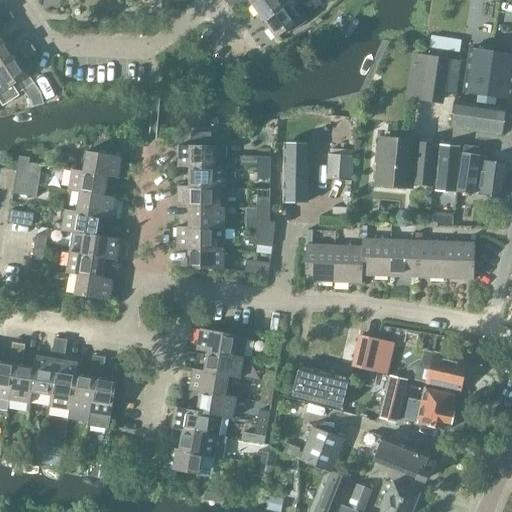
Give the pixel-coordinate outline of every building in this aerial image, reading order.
[(259,0),(252,5),(264,22),(294,0),(293,0),(259,0)] [(277,39),(306,18),(322,5),(317,0),(293,0),(294,0),(264,22),(277,39)] [(0,16),(5,25),(14,19),(7,8),(0,13),(0,16)] [(431,47),(431,48),(460,53),(462,41),(432,37),(431,47)] [(0,69),(16,59),(12,54),(5,42),(0,45),(0,69)] [(28,59),(37,53),(30,42),(21,48),(28,59)] [(511,100),(511,51),(470,47),(465,95),(481,97),(480,104),(498,107),(499,99),(511,100)] [(16,59),(0,69),(0,101),(3,107),(19,95),(13,86),(27,77),(19,64),(28,59),(21,48),(12,54),(16,59)] [(443,101),(450,60),(429,57),(423,98),(443,101)] [(39,95),(27,99),(30,109),(42,105),(39,95)] [(502,134),(506,110),(454,102),(450,127),(502,134)] [(227,147),(215,147),(211,146),(211,133),(191,133),(191,146),(179,146),(179,168),(189,168),(189,167),(236,168),(236,160),(226,159),(227,147)] [(432,186),(434,173),(434,166),(436,144),(381,139),(377,185),(412,188),(412,184),(432,186)] [(308,203),(310,145),(285,145),(284,202),(308,203)] [(434,166),(434,173),(439,174),(437,192),(456,193),(460,147),(441,145),(439,166),(434,166)] [(108,177),(119,179),(122,158),(87,152),(83,172),(83,173),(108,177)] [(504,198),(509,165),(487,162),(488,157),(463,153),(457,193),(474,195),(478,170),(483,171),(479,194),(504,198)] [(349,181),(350,157),(327,156),(325,179),(349,181)] [(17,171),(28,172),(29,164),(30,159),(19,157),(17,171)] [(271,168),(270,158),(258,157),(241,157),(240,168),(258,168),(271,168)] [(29,164),(28,172),(41,174),(42,166),(29,164)] [(236,180),(236,168),(189,167),(189,168),(189,187),(215,188),(215,189),(221,189),(226,189),(226,180),(236,180)] [(271,179),(271,168),(258,168),(258,179),(271,179)] [(83,173),(83,172),(72,170),(69,192),(80,193),(105,197),(105,196),(108,177),(83,173)] [(41,174),(28,172),(17,171),(15,182),(39,186),(41,174)] [(37,198),(39,186),(15,182),(13,194),(37,198)] [(189,187),(178,187),(178,208),(188,208),(215,208),(221,208),(221,189),(215,189),(215,188),(189,187)] [(116,198),(105,196),(105,197),(80,193),(77,212),(77,213),(102,217),(101,218),(112,219),(116,198)] [(258,209),(270,209),(270,198),(258,198),(258,209)] [(226,208),(221,208),(215,208),(188,208),(188,228),(215,229),(226,229),(226,208)] [(270,222),(270,209),(258,209),(257,221),(252,220),(250,232),(274,235),(276,223),(270,222)] [(77,213),(77,212),(66,210),(64,225),(62,232),(84,235),(85,235),(98,237),(98,236),(101,218),(102,217),(77,213)] [(32,227),(34,215),(11,211),(8,223),(32,227)] [(436,214),(435,225),(453,226),(454,215),(436,214)] [(55,223),(54,230),(62,232),(64,225),(55,223)] [(188,228),(178,227),(177,249),(188,249),(215,249),(215,248),(215,240),(226,240),(226,229),(215,229),(188,228)] [(273,248),(274,235),(250,232),(249,245),(273,248)] [(35,247),(46,249),(48,237),(37,235),(35,247)] [(120,240),(98,236),(98,237),(85,235),(84,235),(81,254),(81,255),(106,259),(106,260),(117,261),(120,240)] [(390,277),(391,241),(363,240),(362,248),(363,248),(362,276),(390,277)] [(418,278),(419,242),(391,241),(390,277),(418,278)] [(446,279),(447,243),(419,242),(418,278),(446,279)] [(447,243),(446,279),(474,280),(475,244),(447,243)] [(334,283),(335,247),(307,246),(305,282),(334,283)] [(44,261),(46,249),(35,247),(33,259),(44,261)] [(363,248),(362,248),(335,247),(334,283),(362,284),(362,276),(363,248)] [(188,249),(188,269),(225,270),(226,249),(215,248),(215,249),(188,249)] [(81,255),(81,254),(70,252),(67,274),(78,275),(103,279),(103,278),(106,260),(106,259),(81,255)] [(268,276),(270,264),(247,261),(245,273),(268,276)] [(114,280),(103,278),(103,279),(78,275),(75,296),(110,302),(114,280)] [(39,290),(41,278),(30,276),(28,288),(39,290)] [(244,358),(248,338),(236,336),(237,336),(201,329),(197,351),(208,353),(208,352),(233,357),(233,356),(244,358)] [(383,375),(388,356),(376,353),(379,341),(360,337),(353,367),(372,371),(371,373),(383,375)] [(53,349),(66,351),(67,341),(55,339),(53,349)] [(280,356),(282,344),(272,342),(269,354),(272,355),(271,362),(279,363),(279,356),(280,356)] [(11,354),(24,356),(25,345),(13,343),(11,354)] [(64,361),(66,351),(53,349),(51,359),(58,360),(52,396),(50,407),(70,410),(71,399),(72,399),(76,375),(77,375),(79,364),(64,361)] [(244,358),(233,356),(233,357),(208,352),(208,353),(205,371),(205,372),(229,376),(229,377),(240,379),(244,358)] [(460,390),(466,365),(450,362),(451,358),(425,352),(422,362),(420,361),(410,368),(408,378),(446,387),(446,391),(450,391),(451,388),(460,390)] [(22,366),(24,356),(11,354),(9,364),(16,365),(10,401),(31,404),(32,393),(36,368),(35,368),(22,366)] [(93,356),(92,367),(104,369),(106,358),(93,356)] [(58,360),(51,359),(37,357),(35,368),(36,368),(32,393),(52,396),(58,360)] [(16,365),(9,364),(0,362),(0,398),(10,401),(16,365)] [(103,379),(104,369),(92,367),(90,377),(96,378),(88,425),(109,429),(117,382),(103,379)] [(349,379),(341,377),(300,367),(293,396),(342,408),(349,379)] [(205,372),(205,371),(194,369),(190,391),(201,393),(201,392),(226,397),(226,396),(229,377),(229,376),(205,372)] [(264,383),(275,385),(277,373),(267,371),(264,383)] [(96,378),(77,375),(76,375),(72,399),(71,399),(70,410),(74,411),(75,411),(90,414),(96,378)] [(397,422),(407,382),(407,381),(390,377),(381,418),(397,422)] [(272,405),(275,385),(264,383),(261,403),(272,405)] [(450,392),(446,391),(445,394),(426,389),(422,403),(410,400),(405,421),(443,429),(443,430),(448,431),(451,429),(454,412),(450,411),(454,396),(449,395),(450,392)] [(237,398),(226,396),(226,397),(201,392),(201,393),(198,412),(197,412),(211,415),(223,417),(233,419),(237,398)] [(354,415),(356,407),(346,405),(344,413),(354,415)] [(197,412),(198,412),(176,408),(172,429),(183,431),(183,430),(207,435),(208,434),(219,436),(218,437),(227,438),(227,437),(219,436),(223,417),(211,415),(197,412)] [(257,423),(268,425),(270,413),(259,411),(257,423)] [(266,437),(268,425),(257,423),(255,435),(266,437)] [(304,451),(301,460),(313,464),(332,472),(344,440),(313,428),(304,451)] [(224,459),(227,438),(218,437),(219,436),(208,434),(207,435),(183,430),(183,431),(179,450),(204,455),(215,457),(224,459)] [(399,443),(383,437),(373,460),(424,481),(434,456),(399,442),(399,443)] [(287,444),(283,453),(285,454),(296,459),(300,449),(289,445),(287,444)] [(179,450),(168,448),(165,469),(200,475),(200,476),(212,478),(215,457),(204,455),(179,450)] [(53,449),(50,465),(60,467),(63,450),(53,449)] [(267,466),(269,454),(258,452),(256,464),(267,466)] [(265,478),(267,466),(256,464),(254,476),(265,478)] [(331,511),(340,511),(353,481),(332,472),(318,507),(331,511)] [(381,511),(412,511),(420,493),(394,482),(381,511)] [(358,511),(364,511),(373,490),(357,484),(347,507),(358,511)] [(270,496),(268,509),(281,511),(283,499),(270,496)]
